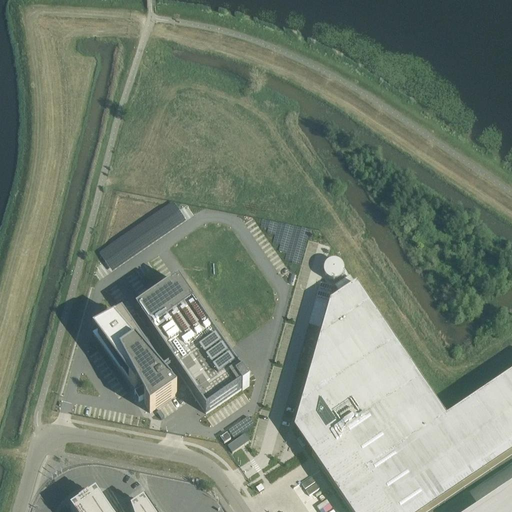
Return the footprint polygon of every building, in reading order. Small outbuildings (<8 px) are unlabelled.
[(217,225),(175,255),(222,324),(225,328),(231,337),(267,312),(268,313),(274,308),(267,298),(217,225)] [(330,305),(295,432),(349,511),(431,511),(511,457),(511,375),(447,419),(357,287),(350,277),(335,287),(342,297),(330,305)] [(179,285),(136,314),(167,358),(172,365),(160,373),(158,375),(161,378),(174,369),(206,415),(242,390),(242,391),(249,386),(242,376),(179,285)] [(93,334),(135,391),(137,389),(139,392),(134,395),(139,402),(143,400),(144,403),(150,414),(177,395),(169,386),(169,387),(161,378),(158,375),(160,373),(135,337),(122,318),(100,330),(93,334)] [(229,432),(229,433),(233,439),(234,439),(235,439),(253,426),(254,425),(250,419),(249,418),(248,418),(248,419),(229,431),(229,432)] [(231,440),(227,434),(220,439),(224,444),(231,440)] [(227,447),(232,454),(248,443),(243,436),(227,447)] [(511,511),(511,487),(475,511),(511,511)] [(148,511),(143,504),(131,511),(106,511),(95,495),(70,511),(148,511)]
